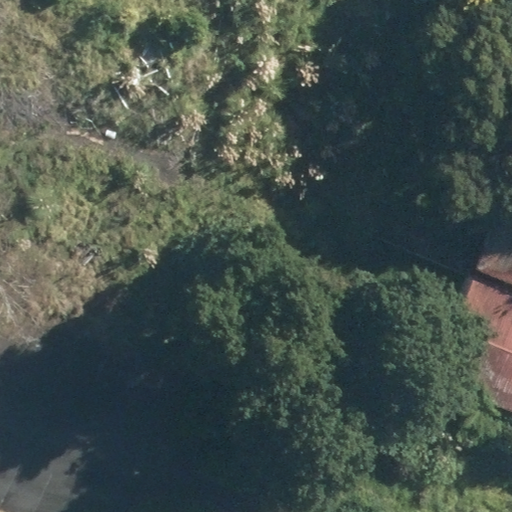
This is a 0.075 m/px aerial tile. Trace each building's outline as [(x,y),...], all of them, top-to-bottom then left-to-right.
[(0,0),(0,39),(18,0),(170,0),(223,25),(166,144),(294,206),(322,148),(360,166),(394,96),(354,77),(384,12),(358,0),(0,0)] [(511,55),(402,371),(511,413),(511,55)] [(0,147),(17,109),(0,101),(0,147)] [(25,119),(0,173),(0,228),(172,307),(218,208),(25,119)] [(511,451),(356,376),(312,468),(404,511),(509,511),(511,508),(511,451)]
